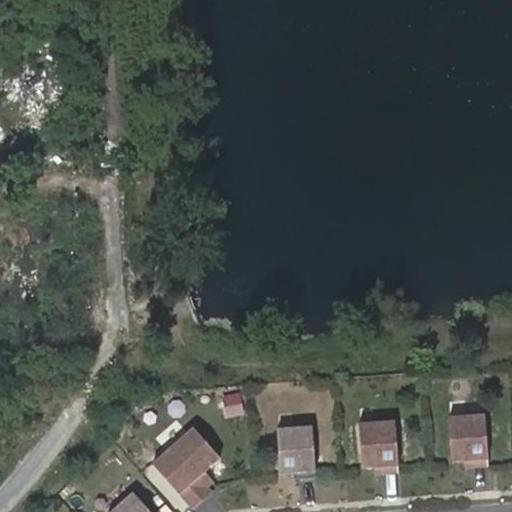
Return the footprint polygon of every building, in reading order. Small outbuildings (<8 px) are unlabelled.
[(498,416),(461,418),(465,462),(477,462),(478,468),(502,466),(498,416)] [(408,422),(372,425),(375,469),(387,469),(388,475),(412,473),(408,422)] [(199,426),(160,461),(198,505),(217,487),(213,483),(219,477),(211,467),(225,455),(199,426)] [(326,428),(291,430),(294,475),(307,474),(307,480),(329,479),(326,428)] [(158,511),(139,491),(113,511),(158,511)]
